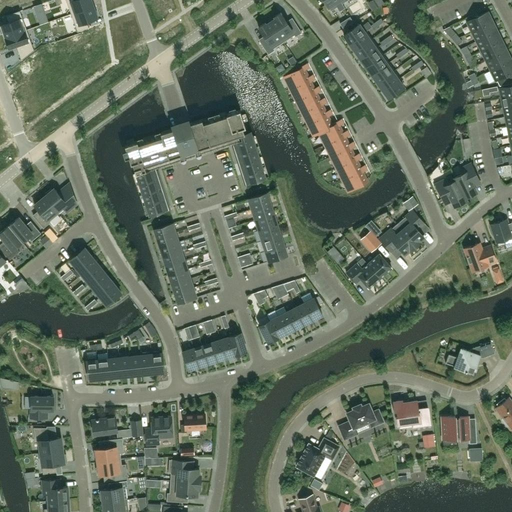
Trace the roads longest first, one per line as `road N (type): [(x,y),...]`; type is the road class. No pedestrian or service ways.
road 1 (residential): [(511,360),(475,397),(379,378),(325,398),(297,424),(281,455),(278,511)]
road 2 (residential): [(62,134),(105,241),(168,334),(179,391)]
road 3 (residential): [(261,369),(347,327),(447,242)]
road 4 (residential): [(387,120),(296,0)]
road 5 (residential): [(447,242),(387,120)]
road 6 (residential): [(213,511),(221,382)]
road 7 (tertiary): [(62,134),(158,62)]
